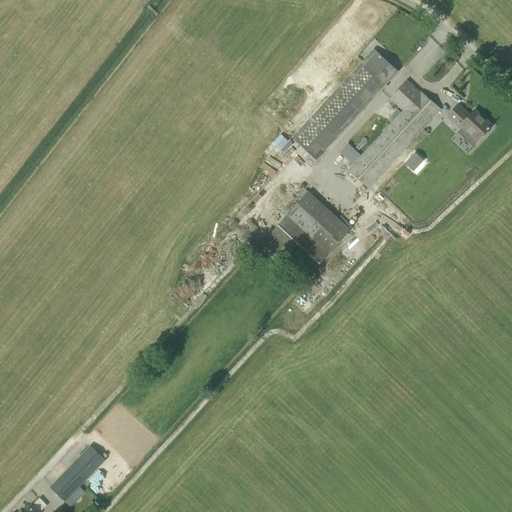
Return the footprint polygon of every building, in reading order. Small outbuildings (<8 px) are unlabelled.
[(356,68),(380,90),(397,71),(373,49),(356,68)] [(339,87),(292,138),(316,160),(380,90),(356,68),(339,87)] [(390,98),(402,110),(348,169),(368,188),(440,110),(421,92),(420,92),(407,80),(390,98)] [(474,109),(469,115),(457,105),(458,104),(447,116),(446,117),(461,131),(463,129),(476,141),(492,125),(474,109)] [(281,149),(290,139),(286,135),(277,145),(281,149)] [(251,158),(254,161),(266,147),(263,144),(251,158)] [(268,147),(252,165),(264,176),(268,172),(259,164),(272,151),(268,147)] [(275,187),(251,213),(248,210),(240,218),(253,230),(284,196),(275,187)] [(264,239),(306,278),(350,229),(308,190),(264,239)] [(239,238),(228,246),(232,251),(243,243),(239,238)] [(88,446),(49,487),(71,507),(86,492),(79,486),(103,461),(88,446)] [(39,511),(32,503),(22,511),(39,511)]
